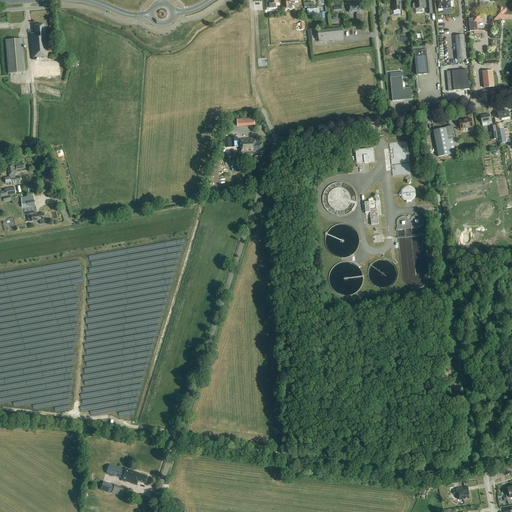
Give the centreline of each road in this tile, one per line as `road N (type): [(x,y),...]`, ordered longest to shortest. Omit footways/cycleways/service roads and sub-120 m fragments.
road 1 (unclassified): [(152,511),(279,145),(511,98)]
road 2 (track): [(279,145),(256,95),(250,0)]
